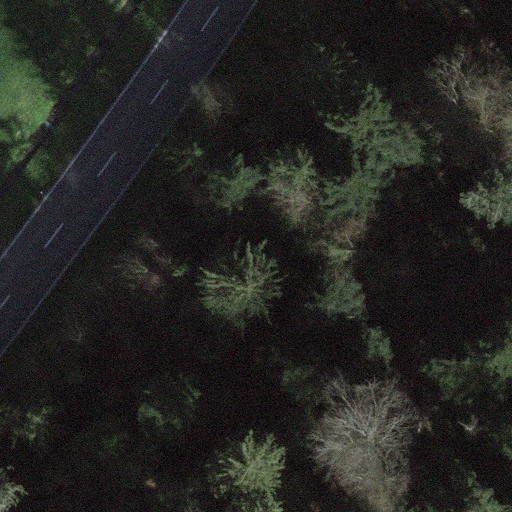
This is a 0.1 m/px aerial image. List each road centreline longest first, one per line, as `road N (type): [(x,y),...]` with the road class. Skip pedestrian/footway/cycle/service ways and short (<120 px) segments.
road 1 (secondary): [(220,0),(0,308)]
road 2 (track): [(396,511),(434,326),(451,290),(511,234)]
